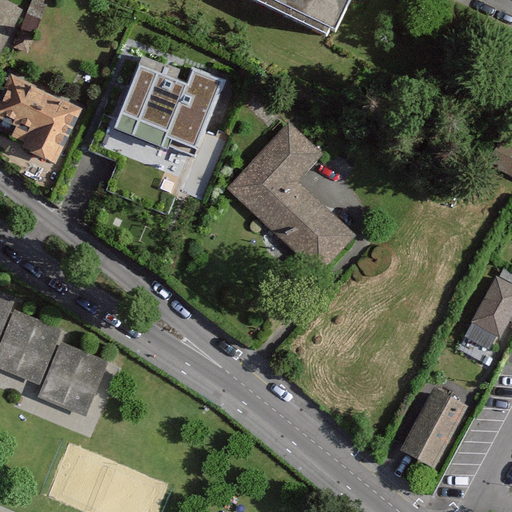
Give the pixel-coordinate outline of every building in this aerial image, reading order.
[(28,11),(4,0),(0,0),(0,62),(3,64),(28,11)] [(357,0),(274,0),(342,32),(357,0)] [(228,87),(192,73),(187,87),(137,69),(117,121),(106,117),(92,155),(116,165),(125,140),(197,168),(228,87)] [(86,111),(14,78),(0,107),(0,121),(18,130),(15,138),(33,147),(29,155),(60,169),(86,111)] [(331,157),(292,121),(229,190),(328,279),(360,244),(300,190),(331,157)] [(511,178),(511,145),(510,144),(496,170),(511,178)] [(511,325),(511,286),(498,279),(473,324),(503,341),(511,325)] [(22,303),(0,293),(0,374),(45,394),(41,403),(88,423),(112,368),(64,347),(69,336),(17,314),(22,303)] [(472,412),(435,392),(403,451),(440,471),(472,412)]
